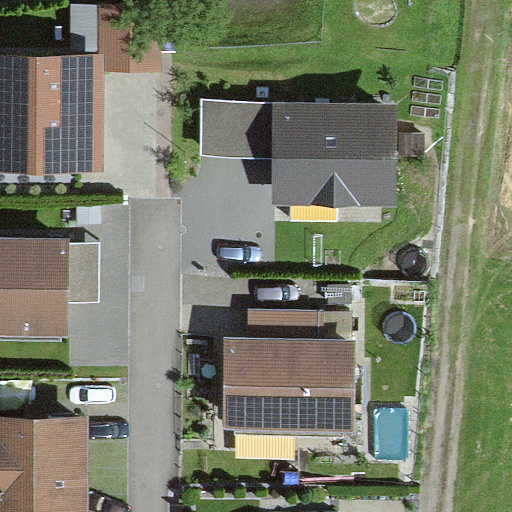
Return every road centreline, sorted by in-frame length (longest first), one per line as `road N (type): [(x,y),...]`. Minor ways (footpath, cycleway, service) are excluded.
road 1 (track): [(487,24),(446,511)]
road 2 (residential): [(159,190),(161,511)]
